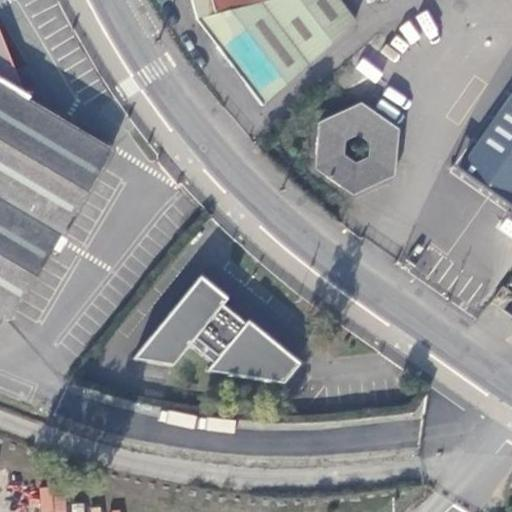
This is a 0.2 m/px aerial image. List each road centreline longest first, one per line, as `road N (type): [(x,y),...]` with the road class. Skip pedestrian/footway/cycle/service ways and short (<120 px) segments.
road 1 (tertiary): [(511,386),(412,326),(260,206),(147,72),(108,0)]
road 2 (track): [(477,463),(260,483),(104,456),(0,416)]
